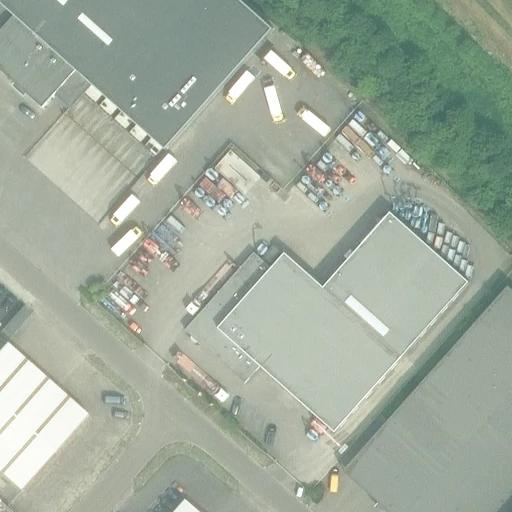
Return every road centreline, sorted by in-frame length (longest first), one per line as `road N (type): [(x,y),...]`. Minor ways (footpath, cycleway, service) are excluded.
road 1 (unknown): [(128,367),(193,273),(240,234),(387,200),(434,203),(465,221),(493,262),(485,303),(447,351),(287,507)]
road 2 (unclassified): [(176,409),(0,254)]
road 3 (unclassified): [(292,511),(176,409)]
road 4 (unclassified): [(85,511),(176,409)]
